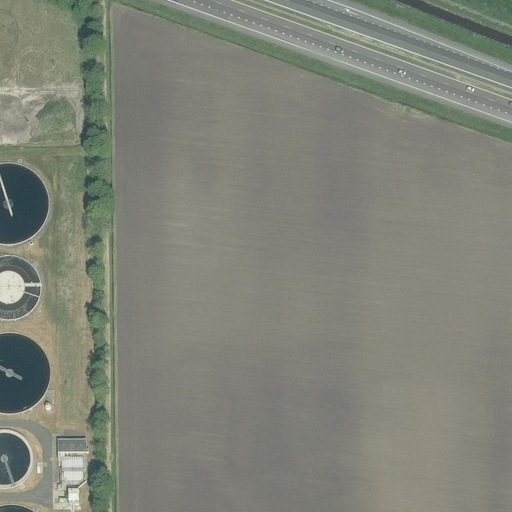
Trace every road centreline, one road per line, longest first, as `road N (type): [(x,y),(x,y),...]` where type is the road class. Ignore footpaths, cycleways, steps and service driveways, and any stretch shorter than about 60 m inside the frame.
road 1 (motorway): [(211,0),(511,107)]
road 2 (motorway): [(511,81),(281,0)]
